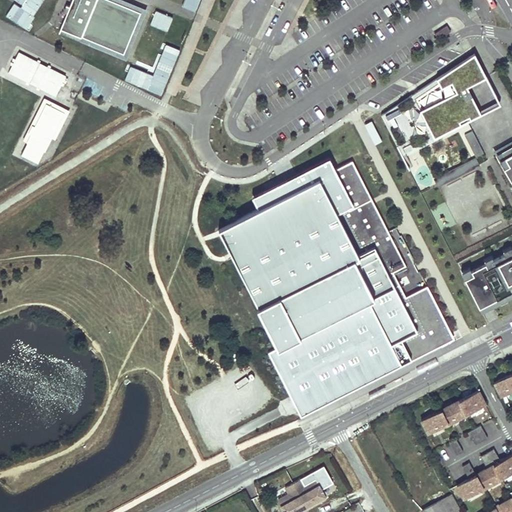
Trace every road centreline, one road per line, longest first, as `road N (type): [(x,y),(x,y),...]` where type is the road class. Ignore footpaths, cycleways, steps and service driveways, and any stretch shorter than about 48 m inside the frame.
road 1 (residential): [(337,426),(169,511)]
road 2 (track): [(0,211),(156,117)]
road 3 (residential): [(473,356),(337,426)]
